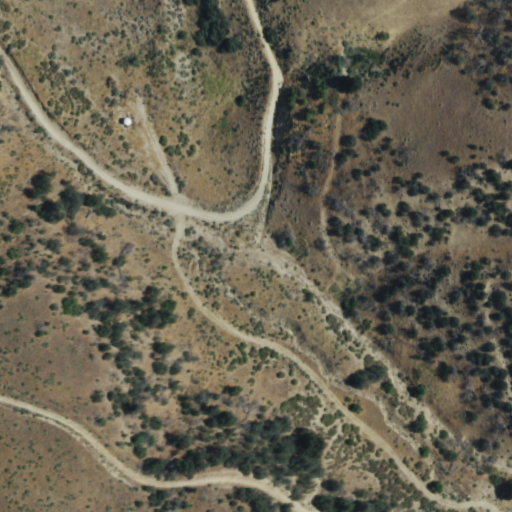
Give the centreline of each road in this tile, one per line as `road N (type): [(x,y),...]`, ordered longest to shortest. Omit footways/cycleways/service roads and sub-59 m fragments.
road 1 (residential): [(0,399),(74,430),(147,485),(245,482),(301,511),(492,509),(450,506),(425,493),(310,374),(202,305),(172,263),(187,216)]
road 2 (residential): [(0,54),(44,125),(111,182),(172,215),(230,215),(252,204),(266,182),(276,94),(251,0)]
